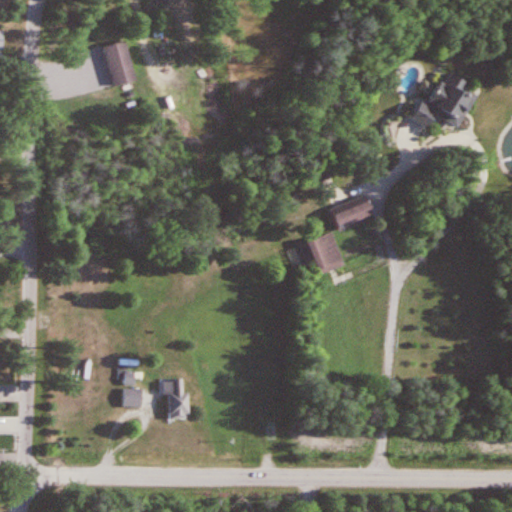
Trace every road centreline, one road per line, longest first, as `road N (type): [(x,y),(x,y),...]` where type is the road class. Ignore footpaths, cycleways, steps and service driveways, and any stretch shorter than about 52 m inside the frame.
road 1 (residential): [(20,511),(32,411),(37,14)]
road 2 (residential): [(511,475),(21,471)]
